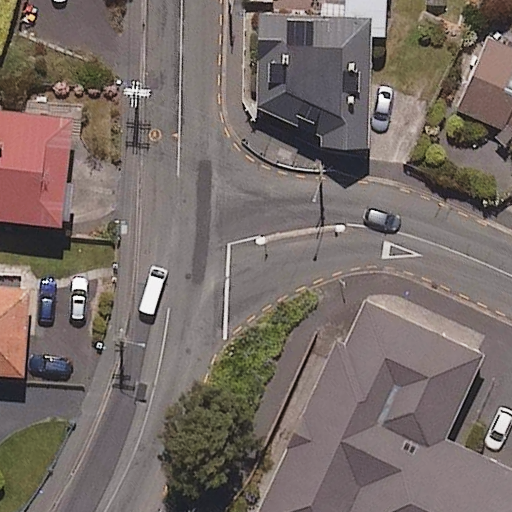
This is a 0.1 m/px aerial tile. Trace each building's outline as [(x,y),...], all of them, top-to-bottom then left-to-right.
[(384,39),(384,0),(349,0),(349,19),(287,18),(254,17),(252,119),(323,121),(322,155),(367,156),(370,39),(384,39)] [(511,49),(490,39),(458,108),(511,139),(511,49)] [(70,114),(0,110),(0,222),(64,226),(70,114)] [(28,292),(0,289),(0,379),(21,381),(28,292)] [(350,346),(342,342),(265,511),(511,511),(511,460),(455,435),(493,353),(371,298),(350,346)]
